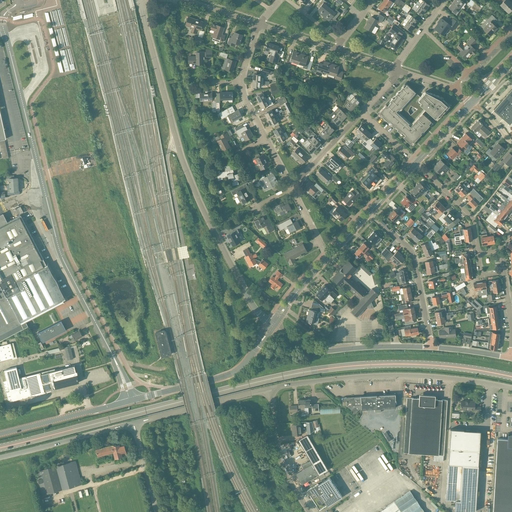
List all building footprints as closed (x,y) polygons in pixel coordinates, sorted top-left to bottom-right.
[(321,0),(317,6),(319,8),(316,11),(323,16),(329,8),(324,4),(326,2),(323,0),(321,0)] [(423,0),(420,4),(417,1),(416,3),(419,5),(425,10),(429,5),(423,0)] [(460,0),(454,0),(453,2),(461,8),(463,10),(464,7),(463,7),(465,3),(460,0)] [(511,8),(511,3),(508,0),(503,0),(504,1),(500,4),(508,12),(511,8)] [(391,9),(388,7),(382,2),(378,7),(384,12),(386,10),(389,11),(391,9)] [(453,2),(449,7),(453,10),(451,12),(456,15),(461,8),(453,2)] [(425,10),(419,5),(416,3),(412,9),(415,11),(421,15),(425,10)] [(329,8),(323,16),(329,21),(332,18),(335,20),(340,13),(336,9),(334,12),(329,8)] [(55,11),(59,26),(64,25),(60,9),(55,11)] [(50,12),(54,27),(58,26),(54,11),(50,12)] [(379,14),(376,19),(371,17),(365,28),(371,31),(378,21),(381,23),(384,17),(379,14)] [(411,16),(409,14),(405,19),(408,21),(414,26),(418,20),(411,16)] [(486,21),(481,26),(483,28),(490,35),(497,27),(493,24),(497,20),(491,14),(486,20),(486,21)] [(200,30),(203,22),(188,17),(186,25),(193,27),(191,32),(195,33),(196,28),(200,30)] [(453,18),(449,24),(441,18),(438,22),(439,23),(434,28),(438,31),(439,30),(444,33),(448,28),(452,31),(459,23),(453,18)] [(414,26),(408,21),(405,19),(403,21),(406,23),(404,26),(410,31),(414,26)] [(212,24),(210,29),(215,30),(213,37),(212,40),(219,42),(219,41),(223,42),(225,35),(222,34),(224,27),(217,25),(216,25),(212,24)] [(388,31),(395,36),(389,44),(397,50),(404,40),(400,37),(401,35),(401,36),(404,33),(393,25),(388,31)] [(64,27),(60,29),(65,47),(69,46),(64,27)] [(59,29),(55,30),(59,48),(64,47),(59,29)] [(234,46),(235,43),(239,44),(242,35),(235,32),(232,38),(229,37),(228,44),(234,46)] [(202,37),(196,35),(194,43),(200,45),(202,37)] [(473,55),(476,52),(474,49),(475,49),(472,46),(477,41),(473,37),(464,46),(461,43),(457,47),(461,51),(460,52),(465,58),(471,53),(473,55)] [(265,50),(272,52),(269,61),(277,63),(281,50),(277,49),(278,46),(267,43),(265,50)] [(65,49),(71,71),(75,70),(69,48),(65,49)] [(60,51),(65,72),(70,71),(64,50),(60,51)] [(291,64),(291,61),(297,63),(301,53),(293,51),(291,56),(289,55),(286,62),(291,64)] [(205,64),(205,52),(196,52),(196,57),(188,57),(189,63),(193,63),(193,61),(196,61),(196,64),(205,64)] [(309,62),(306,61),(308,56),(301,53),(297,63),(303,65),(303,68),(307,69),(309,62)] [(232,72),(236,61),(228,58),(225,69),(232,72)] [(322,63),(321,65),(319,64),(315,74),(321,76),(323,71),(329,73),(332,64),(324,61),(323,64),(322,63)] [(343,72),(338,70),(339,66),(332,64),(329,73),(334,75),(333,78),(340,81),(343,72)] [(254,70),(254,74),(253,74),(253,80),(263,81),(263,78),(261,78),(261,74),(259,74),(259,71),(254,70)] [(399,110),(415,92),(406,84),(404,87),(403,86),(389,101),(390,102),(387,105),(386,104),(379,112),(382,114),(381,115),(400,133),(402,131),(405,134),(403,137),(410,143),(413,141),(414,142),(429,124),(429,123),(431,121),(422,113),(410,126),(408,124),(409,123),(396,111),(398,109),(399,110)] [(212,101),(212,97),(212,93),(200,93),(200,90),(196,90),(195,98),(200,98),(200,97),(200,101),(212,101)] [(511,90),(494,111),(501,117),(502,116),(504,118),(503,119),(509,124),(511,121),(511,90)] [(360,101),(356,98),(358,95),(353,91),(351,93),(347,98),(355,106),(360,101)] [(424,92),(416,101),(424,109),(425,108),(424,108),(425,107),(429,111),(428,112),(427,110),(426,110),(435,118),(437,115),(439,117),(447,108),(445,107),(448,104),(439,96),(429,93),(427,95),(424,92)] [(259,102),(266,98),(263,93),(256,96),(259,102)] [(266,98),(259,102),(262,108),(266,106),(267,107),(273,104),(270,96),(266,98)] [(355,106),(347,98),(346,98),(347,99),(343,103),(345,105),(351,110),(355,106)] [(58,103),(60,113),(63,113),(62,108),(72,105),(70,100),(58,103)] [(341,110),(338,107),(334,112),(342,120),(347,115),(341,110)] [(238,119),(242,117),(240,113),(238,109),(229,114),(227,109),(219,113),(222,119),(228,116),(229,119),(231,122),(233,122),(234,124),(240,121),(238,119)] [(268,119),(275,115),(272,110),(265,113),(268,119)] [(0,144),(4,159),(9,158),(4,139),(6,139),(0,112),(0,144)] [(333,112),(329,116),(338,124),(342,120),(334,112),(333,112)] [(278,121),(276,118),(281,116),(279,113),(275,115),(268,119),(271,125),(278,121)] [(471,127),(475,131),(474,133),(477,135),(480,132),(485,137),(490,132),(487,129),(486,129),(482,125),(482,124),(478,120),(476,123),(476,122),(471,127)] [(328,124),(325,121),(320,126),(323,129),(324,128),(329,134),(334,129),(328,124)] [(359,138),(361,136),(366,130),(361,125),(356,131),(358,133),(356,136),(351,141),(354,143),(358,138),(359,138)] [(245,139),(253,135),(249,128),(245,131),(243,127),(236,130),(240,136),(243,135),(245,139)] [(276,136),(283,132),(280,127),(274,130),(276,136)] [(329,134),(324,128),(323,129),(319,133),(325,139),(329,134)] [(361,136),(364,138),(362,140),(364,141),(362,143),(365,146),(371,139),(369,137),(371,134),(366,130),(361,136)] [(226,138),(229,137),(226,132),(219,136),(218,136),(212,139),(211,140),(212,141),(212,142),(213,142),(213,143),(214,143),(215,143),(216,143),(216,142),(217,142),(218,141),(218,140),(218,141),(223,151),(230,147),(226,138)] [(283,132),(276,136),(279,142),(286,138),(283,132)] [(462,137),(470,144),(474,140),(472,137),(471,138),(465,133),(462,137)] [(458,141),(456,143),(464,150),(465,149),(468,146),(471,149),(472,147),(470,145),(470,144),(462,137),(458,141)] [(309,138),(307,140),(308,140),(316,148),(321,143),(315,138),(312,141),(309,138)] [(354,143),(351,141),(349,138),(344,143),(349,148),(354,143)] [(376,149),(381,143),(376,138),(373,141),(371,139),(365,146),(369,150),(373,146),(376,149)] [(475,141),(482,147),(484,145),(477,138),(475,141)] [(307,140),(303,145),(312,153),(316,148),(308,140),(307,140)] [(497,158),(504,149),(498,143),(490,152),(497,158)] [(349,148),(346,151),(341,146),(336,152),(345,160),(349,155),(352,157),(355,154),(349,148)] [(459,148),(456,151),(452,147),(447,153),(453,159),(456,155),(457,156),(462,151),(459,148)] [(292,154),(291,155),(296,159),(296,158),(302,163),(308,158),(297,148),(292,154)] [(397,160),(392,156),(390,154),(389,155),(384,150),(380,155),(387,161),(383,165),(388,169),(397,160)] [(467,155),(474,161),(475,162),(478,159),(470,151),(467,155)] [(253,160),(255,159),(261,169),(268,165),(263,155),(260,156),(258,152),(251,156),(253,160)] [(511,164),(511,162),(511,161),(511,160),(511,155),(509,153),(501,163),(500,164),(501,165),(502,166),(503,165),(505,163),(509,166),(511,164)] [(373,163),(378,158),(375,155),(370,160),(373,163)] [(331,157),(326,163),(334,170),(338,166),(340,168),(342,166),(344,165),(344,164),(338,159),(336,162),(331,157)] [(445,169),(447,167),(445,164),(440,160),(433,167),(438,172),(442,175),(445,172),(441,169),(443,166),(445,169)] [(469,162),(470,163),(468,163),(464,168),(467,170),(474,163),(471,160),(469,162)] [(219,170),(216,171),(218,180),(223,179),(222,177),(228,176),(229,180),(231,179),(232,182),(232,186),(238,184),(237,180),(242,179),(241,173),(233,175),(233,173),(234,173),(233,169),(234,169),(233,163),(230,164),(225,165),(224,166),(225,171),(220,172),(219,170)] [(501,165),(500,164),(499,165),(496,163),(492,168),(496,172),(501,165)] [(368,173),(361,181),(363,182),(363,183),(369,188),(372,184),(374,185),(375,183),(375,184),(375,183),(379,179),(375,174),(378,172),(372,167),(367,172),(368,173)] [(321,168),(316,174),(325,183),(325,182),(327,184),(330,180),(329,179),(330,177),(321,168)] [(476,174),(473,177),(476,179),(477,177),(481,180),(485,176),(481,172),(478,176),(476,174)] [(265,191),(278,184),(273,173),(259,180),(265,191)] [(7,180),(9,180),(9,185),(18,184),(18,178),(14,178),(14,175),(6,176),(7,180)] [(506,179),(503,183),(508,187),(511,183),(511,182),(506,179)] [(309,181),(304,186),(312,194),(311,194),(312,195),(314,197),(319,191),(321,193),(320,192),(323,189),(323,190),(324,190),(316,183),(314,185),(309,181)] [(458,193),(468,183),(466,181),(462,185),(460,184),(455,189),(458,193)] [(415,187),(424,195),(427,193),(426,192),(427,190),(426,189),(419,182),(417,185),(417,184),(415,186),(416,186),(415,187)] [(467,191),(469,189),(467,188),(470,185),(468,183),(458,193),(462,196),(467,191)] [(10,192),(8,192),(8,194),(15,194),(15,191),(18,191),(18,184),(9,185),(10,192)] [(245,188),(237,192),(239,195),(237,196),(240,202),(242,201),(243,203),(250,199),(246,190),(248,189),(246,184),(243,186),(245,188)] [(415,187),(411,191),(417,197),(420,200),(422,197),(426,201),(427,199),(424,195),(415,187)] [(354,200),(361,194),(356,189),(353,192),(351,191),(350,192),(349,192),(347,194),(348,195),(343,200),(349,205),(354,200)] [(471,194),(467,197),(470,200),(468,202),(473,208),(478,204),(477,203),(480,201),(478,198),(480,196),(474,189),(470,192),(470,193),(471,194)] [(338,201),(332,195),(327,199),(330,202),(332,200),(335,204),(338,201)] [(412,197),(410,200),(406,196),(401,202),(406,207),(409,205),(411,207),(417,201),(412,197)] [(511,203),(509,201),(503,196),(502,198),(505,200),(502,203),(511,210),(511,208),(511,203)] [(432,206),(429,210),(432,214),(442,204),(438,201),(432,206)] [(276,212),(279,211),(281,214),(291,209),(288,203),(282,206),(280,204),(274,207),(276,212)] [(502,203),(498,208),(501,211),(507,215),(511,210),(502,203)] [(440,214),(445,208),(442,204),(432,214),(434,215),(438,211),(440,214)] [(341,221),(346,215),(342,211),(342,210),(338,206),(332,213),(341,221)] [(507,215),(501,211),(500,213),(491,206),(489,208),(492,211),(498,216),(504,220),(503,220),(507,215)] [(388,216),(394,221),(396,222),(399,219),(397,217),(399,215),(401,217),(404,214),(399,210),(397,213),(394,210),(388,216)] [(451,221),(455,217),(449,211),(445,215),(443,213),(438,218),(444,223),(446,221),(449,223),(451,221)] [(492,211),(485,220),(491,225),(494,221),(500,226),(504,220),(498,216),(492,211)] [(428,217),(423,212),(420,216),(425,221),(428,217)] [(0,335),(64,302),(63,300),(65,299),(65,298),(64,299),(47,265),(48,265),(47,264),(45,265),(44,263),(45,262),(41,256),(41,257),(20,216),(0,225),(0,284),(6,295),(4,296),(2,292),(0,293),(0,335)] [(267,233),(274,229),(271,224),(268,225),(263,216),(254,221),(258,229),(263,226),(267,233)] [(417,219),(424,225),(426,222),(425,221),(420,216),(417,219)] [(428,217),(425,221),(426,222),(431,227),(433,224),(434,222),(428,217)] [(410,218),(406,223),(410,227),(414,222),(410,218)] [(285,230),(288,228),(290,232),(300,227),(297,221),(291,224),(289,222),(282,225),(285,230)] [(452,222),(447,226),(450,229),(455,225),(456,224),(453,221),(452,222)] [(496,230),(490,224),(488,227),(494,232),(496,230)] [(408,234),(412,238),(422,227),(420,225),(419,226),(415,229),(414,227),(408,234)] [(423,235),(420,233),(424,229),(422,227),(412,238),(417,242),(423,235)] [(459,236),(464,235),(471,234),(471,228),(463,229),(459,230),(460,233),(454,234),(454,237),(459,236)] [(432,229),(426,236),(428,238),(432,234),(433,234),(435,232),(432,229)] [(239,233),(237,230),(235,231),(227,235),(232,246),(240,242),(237,235),(239,233)] [(379,237),(381,235),(379,233),(377,235),(374,232),(368,238),(376,245),(381,239),(379,237)] [(255,240),(264,248),(267,244),(259,237),(255,240)] [(428,242),(421,245),(424,250),(436,245),(435,243),(432,244),(431,240),(428,242)] [(294,258),(307,251),(303,243),(283,253),(288,261),(290,264),(295,261),(294,258)] [(366,250),(368,247),(364,243),(359,248),(368,256),(370,254),(366,250)] [(436,245),(424,250),(426,256),(433,253),(432,250),(439,247),(438,244),(436,245),(437,245),(436,245)] [(252,255),(251,253),(251,254),(247,248),(243,250),(246,256),(245,257),(248,262),(248,263),(249,265),(250,265),(250,266),(256,263),(258,264),(258,265),(264,269),(268,264),(262,259),(261,261),(256,259),(255,259),(254,258),(257,256),(256,253),(252,255)] [(359,248),(355,253),(359,257),(362,254),(366,258),(368,256),(359,248)] [(385,259),(391,253),(386,248),(380,254),(385,258),(385,259)] [(397,250),(393,255),(391,253),(385,259),(388,262),(391,259),(397,265),(400,261),(401,262),(405,259),(400,255),(401,254),(397,250)] [(466,252),(462,252),(461,251),(460,251),(460,250),(454,251),(455,256),(460,256),(460,255),(462,255),(462,258),(460,258),(460,261),(470,259),(469,253),(466,253),(466,252)] [(470,259),(460,261),(460,262),(463,262),(464,266),(464,267),(471,266),(471,265),(470,259)] [(371,306),(371,302),(378,294),(372,289),(368,293),(350,276),(357,268),(348,261),(332,278),(341,286),(343,283),(360,299),(352,307),(354,309),(351,312),(357,317),(367,305),(367,307),(371,306)] [(433,266),(426,268),(427,274),(435,273),(434,272),(437,272),(436,266),(433,266)] [(465,272),(462,273),(462,275),(472,273),(471,266),(464,267),(464,268),(465,272)] [(406,269),(400,270),(400,272),(396,273),(397,276),(401,275),(402,282),(409,280),(406,269)] [(279,289),(283,284),(277,280),(279,277),(280,278),(282,274),(278,271),(275,274),(276,275),(274,278),(272,276),(268,281),(272,284),(270,286),(274,289),(276,287),(279,289)] [(438,279),(436,279),(429,280),(430,288),(438,286),(437,284),(439,283),(439,282),(438,279)] [(480,282),(473,283),(474,291),(477,290),(478,295),(480,295),(482,295),(481,292),(480,282)] [(322,288),(320,290),(331,299),(332,301),(333,299),(328,294),(331,290),(325,285),(324,286),(324,285),(322,287),(322,288)] [(402,287),(403,288),(401,288),(400,289),(401,294),(401,295),(411,293),(410,286),(402,287)] [(331,299),(320,290),(318,292),(318,291),(316,293),(316,294),(322,300),(324,298),(327,301),(328,300),(330,302),(332,301),(331,299)] [(402,300),(403,303),(410,301),(410,299),(412,298),(411,293),(401,295),(402,300)] [(446,298),(448,297),(447,294),(442,295),(438,296),(432,297),(434,304),(440,303),(439,299),(442,298),(446,298)] [(325,309),(318,303),(316,309),(317,309),(319,309),(319,311),(320,311),(324,312),(325,309)] [(400,316),(404,315),(408,314),(415,313),(414,307),(407,308),(407,304),(398,305),(400,313),(395,314),(395,317),(400,316)] [(439,311),(435,311),(436,318),(450,315),(450,316),(450,315),(450,312),(446,313),(446,310),(445,307),(438,308),(439,311)] [(319,311),(319,309),(317,309),(316,311),(309,309),(307,315),(315,317),(318,318),(319,314),(320,311),(319,311)] [(404,315),(400,316),(401,319),(405,318),(405,321),(405,325),(408,324),(414,323),(413,319),(416,319),(415,313),(408,314),(404,315)] [(315,317),(307,315),(305,321),(317,324),(319,318),(315,317)] [(445,323),(444,320),(450,318),(450,316),(450,315),(436,318),(438,325),(445,323)] [(38,332),(43,342),(66,330),(61,320),(38,332)] [(404,327),(404,329),(405,335),(406,336),(412,335),(412,336),(415,335),(415,334),(419,333),(417,327),(410,328),(410,325),(404,327)] [(443,331),(439,331),(440,337),(453,336),(455,336),(454,330),(452,330),(452,327),(446,328),(443,328),(443,331)] [(80,330),(72,334),(69,336),(70,338),(73,337),(75,340),(83,336),(80,330)] [(172,353),(171,352),(166,331),(165,330),(164,330),(163,330),(155,332),(161,357),(170,355),(171,355),(171,354),(172,354),(172,353)] [(14,357),(10,343),(0,345),(0,360),(0,361),(14,357)] [(3,381),(8,400),(79,382),(74,365),(19,380),(16,367),(4,370),(7,381),(3,381)] [(359,410),(395,407),(395,394),(361,396),(361,397),(343,398),(343,402),(346,401),(346,405),(348,405),(348,407),(356,413),(359,410)] [(448,400),(419,398),(407,398),(403,453),(444,456),(448,400)] [(480,413),(480,407),(475,406),(475,401),(468,401),(468,402),(461,402),(461,410),(471,410),(471,412),(480,413)] [(312,422),(306,422),(307,435),(314,431),(312,422)] [(293,435),(300,435),(302,434),(301,424),(292,425),(293,435)] [(450,429),(446,499),(455,500),(455,510),(460,511),(475,511),(480,436),(475,431),(450,429)] [(511,511),(511,434),(507,434),(507,439),(497,439),(492,511),(511,511)] [(307,435),(305,436),(299,440),(310,460),(301,465),(304,469),(308,474),(312,471),(315,477),(320,475),(319,474),(327,469),(307,435)] [(115,444),(96,449),(98,456),(113,452),(115,459),(117,458),(118,460),(120,459),(120,457),(127,455),(124,443),(116,445),(115,444)] [(379,474),(392,466),(383,451),(369,459),(379,474)] [(72,462),(36,471),(42,495),(82,484),(76,460),(72,462)] [(303,485),(315,477),(312,471),(308,474),(304,469),(296,474),(303,485)] [(319,486),(318,484),(318,483),(307,491),(320,510),(337,498),(341,496),(330,479),(319,486)] [(424,511),(410,491),(378,511),(424,511)]
